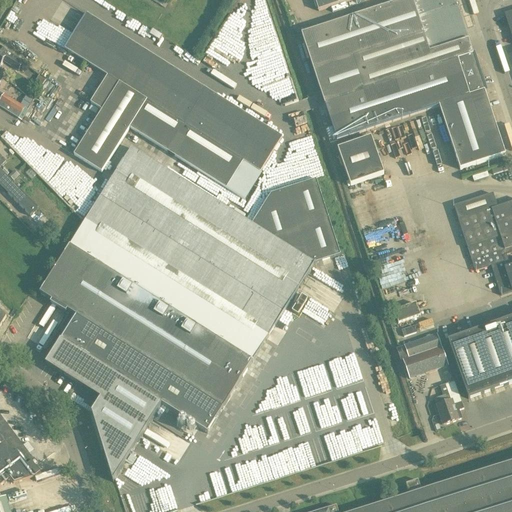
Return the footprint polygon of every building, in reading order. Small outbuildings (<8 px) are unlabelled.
[(320,90),(468,39),(454,0),(407,0),(296,37),(302,54),(307,52),(320,90)] [(314,0),(318,11),(352,0),(314,0)] [(88,15),(65,50),(108,77),(120,84),(102,112),(74,156),(101,173),(129,129),(225,190),(243,162),(260,172),(270,155),(282,137),(189,79),(193,73),(176,62),(172,68),(88,15)] [(439,108),(485,92),(468,39),(320,90),(331,123),(337,141),(439,107),(439,108)] [(0,53),(0,52),(0,66),(0,67),(3,62),(19,72),(23,66),(23,65),(24,63),(3,49),(0,53)] [(284,105),(299,101),(285,53),(256,61),(257,65),(261,64),(262,68),(255,70),(259,81),(261,81),(262,88),(269,86),(273,100),(282,97),(284,105)] [(0,107),(21,121),(33,101),(26,96),(21,105),(0,92),(0,83),(3,78),(0,76),(0,107)] [(485,92),(439,108),(460,172),(506,157),(488,103),(485,92)] [(293,129),(307,125),(305,118),(291,122),(293,129)] [(351,186),(384,175),(371,138),(338,150),(351,186)] [(86,222),(40,294),(66,311),(76,317),(61,342),(46,366),(102,401),(93,414),(114,483),(115,480),(163,406),(207,434),(223,410),(229,414),(237,402),(230,398),(255,359),(287,308),(308,274),(315,264),(340,256),(315,181),(271,195),(252,225),(191,186),(183,181),(132,149),(86,222)] [(73,161),(71,166),(80,170),(82,165),(73,161)] [(493,175),(503,172),(502,167),(491,170),(493,175)] [(10,181),(1,189),(11,199),(29,217),(38,209),(16,187),(10,181)] [(493,195),(454,207),(467,248),(500,238),(506,255),(511,254),(511,253),(511,203),(497,208),(493,195)] [(500,238),(467,248),(474,272),(480,270),(493,266),(500,289),(502,295),(511,292),(511,266),(510,267),(506,255),(500,238)] [(308,283),(325,292),(330,282),(313,273),(308,283)] [(399,324),(420,316),(416,304),(394,312),(399,324)] [(468,399),(511,383),(511,319),(448,342),(468,399)] [(417,332),(415,326),(403,330),(405,336),(417,332)] [(451,374),(448,366),(437,335),(404,346),(398,349),(402,361),(410,379),(434,371),(437,378),(451,374)] [(453,406),(461,403),(454,382),(445,385),(448,395),(435,400),(440,415),(454,410),(453,406)] [(454,410),(440,415),(443,426),(462,419),(459,411),(464,409),(461,403),(453,406),(454,410)] [(0,485),(4,483),(9,479),(13,484),(33,477),(40,472),(32,462),(33,461),(28,453),(5,423),(0,426),(0,485)] [(511,511),(511,464),(424,492),(397,501),(362,511),(337,511),(336,507),(319,511),(511,511)] [(409,494),(421,490),(418,481),(406,485),(409,494)] [(0,499),(0,511),(10,511),(6,497),(0,499)]
